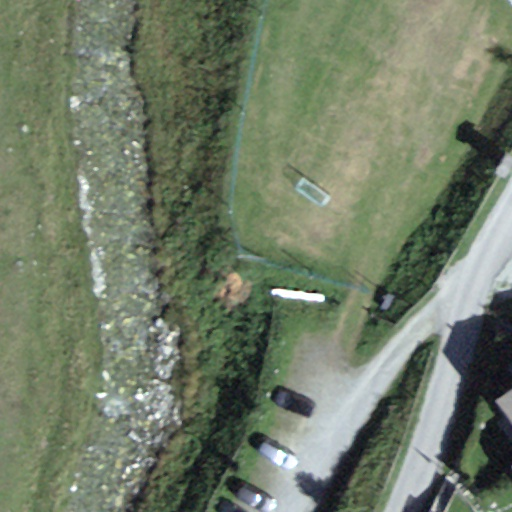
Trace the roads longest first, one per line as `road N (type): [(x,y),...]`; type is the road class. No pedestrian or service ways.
road 1 (tertiary): [(400,511),(438,411),(464,300),(511,213)]
road 2 (track): [(284,511),(422,318),(464,300)]
